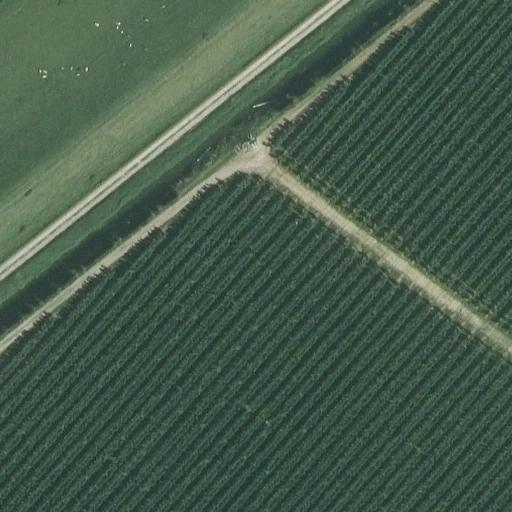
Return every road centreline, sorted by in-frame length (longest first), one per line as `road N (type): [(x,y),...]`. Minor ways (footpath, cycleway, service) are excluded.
road 1 (track): [(0,350),(227,167),(261,163),(259,139),(431,0)]
road 2 (unclassified): [(0,278),(345,0)]
road 3 (track): [(261,163),(511,349)]
